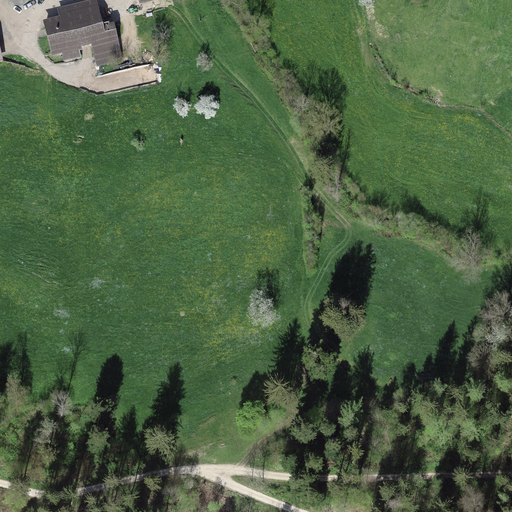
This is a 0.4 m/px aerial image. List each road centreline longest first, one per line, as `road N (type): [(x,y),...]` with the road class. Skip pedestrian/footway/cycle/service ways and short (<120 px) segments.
road 1 (track): [(511,474),(209,472)]
road 2 (track): [(209,472),(38,493),(0,481)]
